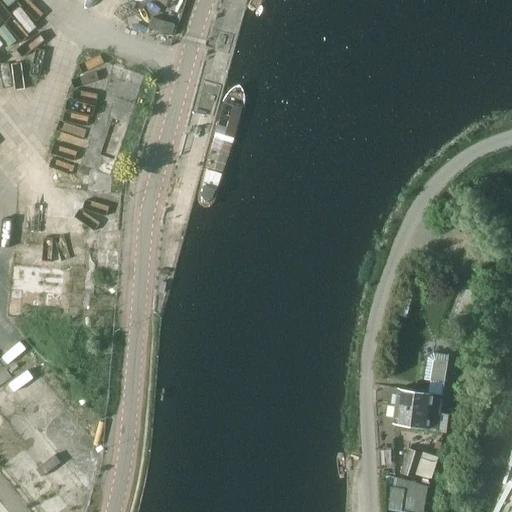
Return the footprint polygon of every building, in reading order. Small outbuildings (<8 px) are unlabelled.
[(77,103),(87,106),(100,62),(90,59),(77,103)] [(72,155),(83,117),(71,114),(59,152),(72,155)] [(98,134),(93,152),(116,158),(121,141),(98,134)] [(479,285),(495,259),(476,247),(460,274),(479,285)] [(42,318),(69,319),(71,269),(33,268),(31,315),(42,316),(42,318)] [(427,357),(424,380),(430,381),(444,383),(448,362),(449,356),(433,353),(427,357)] [(398,389),(396,406),(441,413),(443,396),(442,395),(444,383),(430,381),(428,393),(398,389)] [(396,406),(393,424),(429,429),(438,430),(441,413),(396,406)] [(414,477),(422,455),(408,451),(400,473),(414,477)] [(389,476),(383,509),(401,511),(421,511),(425,492),(427,487),(425,486),(389,476)]
